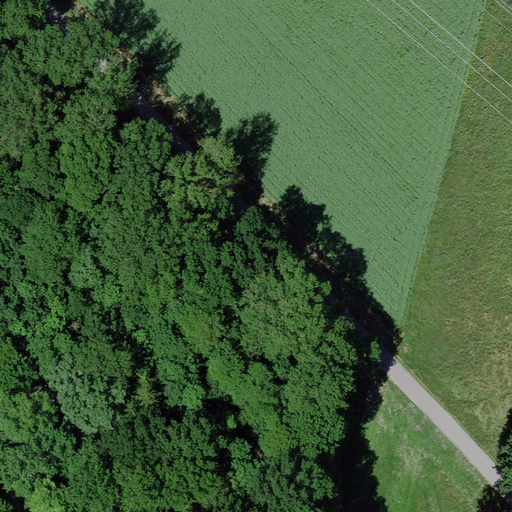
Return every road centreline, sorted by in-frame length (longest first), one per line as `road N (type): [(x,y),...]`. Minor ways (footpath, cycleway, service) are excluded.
road 1 (unclassified): [(511,502),(377,344),(41,0)]
road 2 (track): [(0,458),(291,256)]
